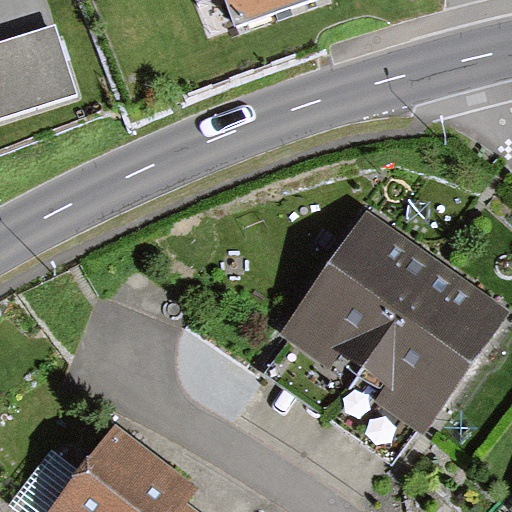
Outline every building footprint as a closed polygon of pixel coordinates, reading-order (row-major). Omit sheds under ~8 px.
[(201,0),(213,30),(239,20),(230,0),(201,0)] [(321,0),(232,0),(242,28),(321,0)] [(0,124),(81,98),(56,25),(0,43),(0,124)] [(504,319),(373,230),(297,341),(428,431),(504,319)] [(188,496),(118,444),(67,511),(184,511),(179,508),(188,496)]
